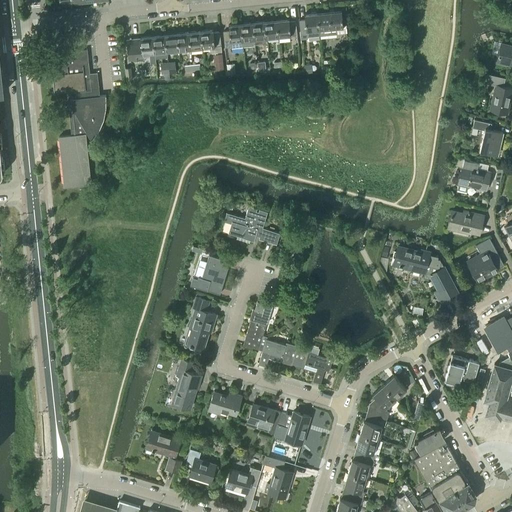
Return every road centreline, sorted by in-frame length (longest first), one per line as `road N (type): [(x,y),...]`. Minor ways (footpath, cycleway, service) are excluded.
road 1 (residential): [(345,407),(224,364),(254,261)]
road 2 (secondary): [(32,193),(53,400)]
road 3 (residential): [(492,501),(411,347)]
road 4 (secondary): [(14,23),(32,193)]
road 5 (residential): [(206,511),(66,475)]
road 6 (residential): [(36,22),(172,6)]
